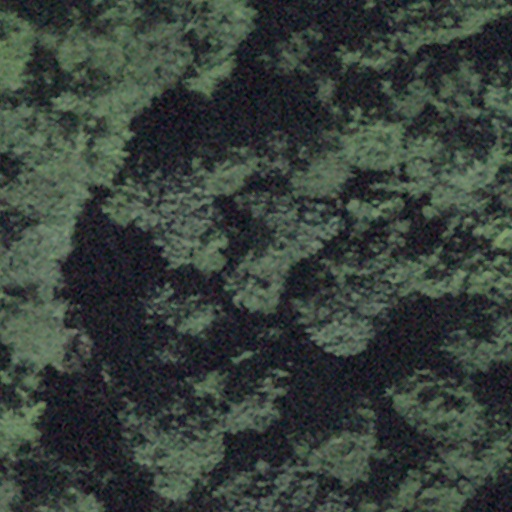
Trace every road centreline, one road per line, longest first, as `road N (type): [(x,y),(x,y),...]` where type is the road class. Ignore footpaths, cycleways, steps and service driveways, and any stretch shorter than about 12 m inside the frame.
road 1 (track): [(301,0),(201,126),(105,227)]
road 2 (track): [(0,337),(105,227)]
